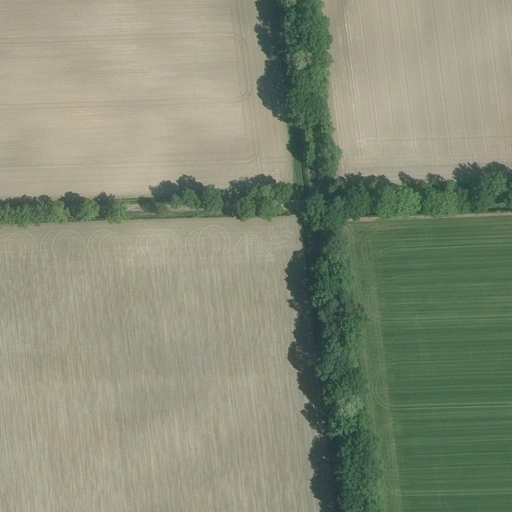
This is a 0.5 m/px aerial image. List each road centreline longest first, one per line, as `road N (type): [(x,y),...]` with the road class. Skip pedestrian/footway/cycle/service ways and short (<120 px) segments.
road 1 (track): [(0,212),(323,200)]
road 2 (track): [(323,200),(511,194)]
